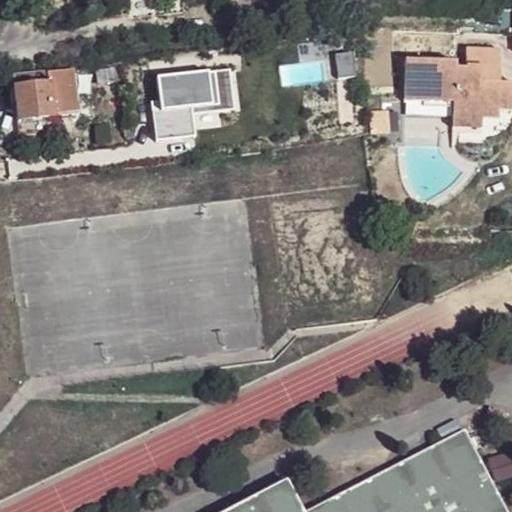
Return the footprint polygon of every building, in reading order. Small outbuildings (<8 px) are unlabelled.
[(451,70),(451,64),(400,63),(399,103),(452,104),(451,121),(479,122),(495,122),(495,114),(511,115),(511,98),(511,86),(497,86),(498,48),(463,48),(462,65),(462,71),(451,70)] [(347,76),(344,60),(327,61),(330,79),(347,76)] [(74,78),(47,79),(48,87),(53,87),(54,123),(77,121),(74,78)] [(47,79),(18,81),(15,81),(17,124),(19,124),(20,139),(54,137),(53,123),(54,123),(53,87),(48,87),(47,79)] [(95,120),(93,85),(80,86),(82,120),(95,120)] [(369,115),(370,138),(388,137),(387,114),(369,115)] [(479,122),(451,121),(451,132),(478,133),(479,122)] [(309,511),(508,511),(465,430),(421,454),(413,458),(309,511)] [(304,511),(289,482),(231,511),(304,511)]
